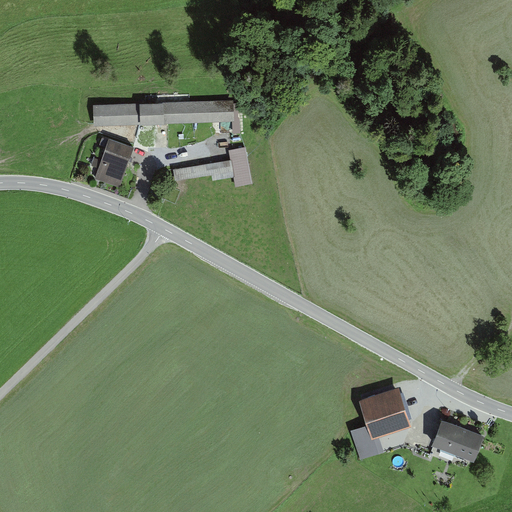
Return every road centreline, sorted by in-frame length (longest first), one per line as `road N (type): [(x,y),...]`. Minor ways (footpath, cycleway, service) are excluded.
road 1 (tertiary): [(511,414),(133,213),(53,187),(0,183)]
road 2 (track): [(99,127),(157,153),(230,152)]
